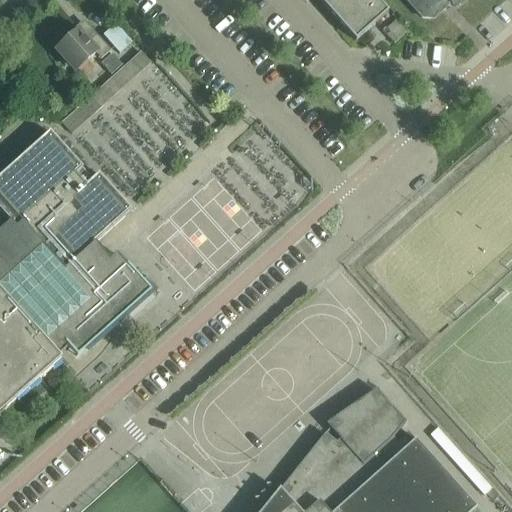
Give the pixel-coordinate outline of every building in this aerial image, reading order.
[(315,0),(354,43),(387,14),(374,0),(315,0)] [(462,0),(404,0),(421,19),(432,20),(450,4),(453,8),(462,0)] [(113,49),(122,43),(109,23),(100,28),(113,49)] [(387,37),(390,34),(385,29),(382,32),(387,37)] [(77,33),(56,51),(75,73),(95,55),(100,61),(110,52),(96,36),(87,44),(77,33)] [(140,53),(75,112),(85,123),(150,65),(140,53)] [(110,76),(121,66),(111,55),(100,65),(110,76)] [(0,415),(60,362),(57,358),(67,349),(76,359),(149,293),(116,256),(109,261),(94,245),(130,213),(97,176),(91,181),(84,173),(93,165),(66,135),(57,143),(49,133),(0,176),(0,415)] [(476,511),(407,434),(396,444),(393,439),(405,424),(375,391),(325,425),(339,441),(336,444),(324,435),(262,511),(476,511)] [(431,437),(452,460),(459,454),(438,430),(431,437)] [(488,487),(469,462),(460,469),(480,494),(488,487)]
